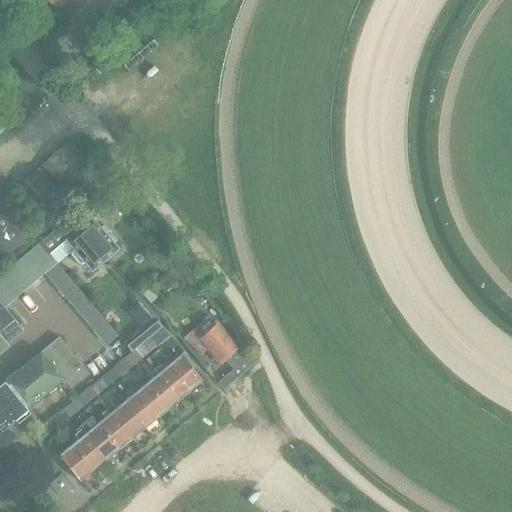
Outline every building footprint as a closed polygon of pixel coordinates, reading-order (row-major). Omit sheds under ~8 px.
[(43,0),(56,12),(67,0),(43,0)] [(66,146),(17,188),(48,225),(98,182),(66,146)] [(70,219),(105,262),(118,250),(109,240),(113,237),(103,225),(99,228),(92,219),(113,201),(104,190),(70,219)] [(0,261),(34,233),(0,193),(0,261)] [(105,262),(70,219),(69,218),(40,243),(48,255),(65,241),(91,273),(105,262)] [(55,263),(48,255),(40,243),(0,276),(0,349),(6,345),(23,331),(14,321),(2,306),(55,263)] [(237,348),(215,324),(204,335),(198,329),(186,340),(201,356),(207,350),(220,364),(237,348)] [(148,341),(155,349),(169,336),(160,325),(147,336),(149,340),(148,341)] [(143,358),(155,349),(148,341),(136,350),(143,358)] [(132,367),(143,358),(136,350),(125,359),(132,367)] [(0,432),(1,433),(28,412),(64,381),(41,353),(0,386),(0,432)] [(223,390),(257,362),(250,355),(217,384),(223,390)] [(189,391),(200,381),(180,356),(168,366),(189,391)] [(121,377),(132,367),(125,359),(114,368),(121,377)] [(178,400),(189,391),(168,366),(157,375),(178,400)] [(109,386),(121,377),(114,368),(102,378),(109,386)] [(167,409),(178,400),(157,375),(146,384),(167,409)] [(96,397),(109,386),(102,378),(89,388),(96,397)] [(155,419),(167,409),(146,384),(135,394),(155,419)] [(83,408),(96,397),(89,388),(76,399),(83,408)] [(144,428),(155,419),(135,394),(123,403),(144,428)] [(71,418),(83,408),(76,399),(63,409),(71,418)] [(131,439),(144,428),(123,403),(110,414),(131,439)] [(58,429),(71,418),(63,409),(50,420),(58,429)] [(118,450),(131,439),(110,414),(97,425),(118,450)] [(38,445),(58,429),(50,420),(31,436),(38,445)] [(105,460),(118,450),(97,425),(84,435),(105,460)] [(92,471),(105,460),(84,435),(71,446),(92,471)] [(79,482),(92,471),(71,446),(58,457),(79,482)] [(71,486),(61,475),(50,485),(60,496),(71,486)]
